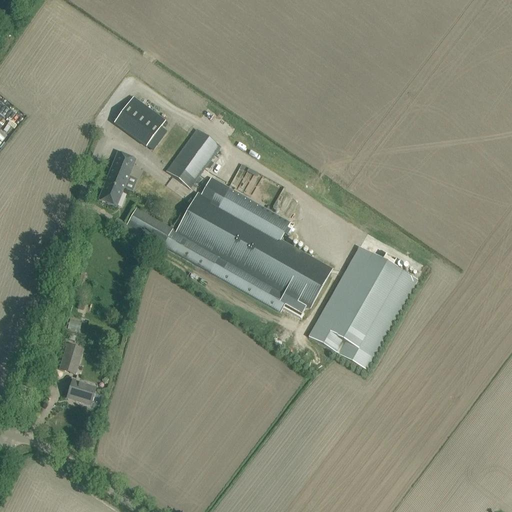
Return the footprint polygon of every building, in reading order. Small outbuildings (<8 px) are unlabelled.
[(120,117),(114,125),(146,148),(165,122),(133,99),(120,117)] [(167,174),(190,191),(221,149),(198,132),(167,174)] [(135,161),(118,154),(99,201),(116,208),(135,161)] [(137,210),(128,226),(282,314),(290,299),(309,310),(331,270),(280,241),(289,224),(211,179),(201,196),(198,194),(176,233),(137,210)] [(309,339),(367,372),(418,282),(396,269),(400,262),(386,254),(381,261),(360,249),(309,339)] [(60,371),(75,375),(83,351),(67,346),(60,371)] [(67,400),(90,407),(95,390),(72,383),(67,400)]
